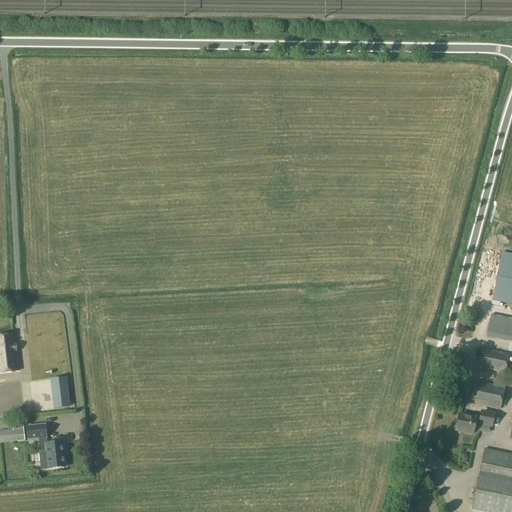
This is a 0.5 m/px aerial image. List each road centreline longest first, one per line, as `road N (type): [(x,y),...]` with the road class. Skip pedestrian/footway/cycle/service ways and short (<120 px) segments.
road 1 (unclassified): [(511,52),(2,43)]
road 2 (unclassified): [(402,511),(511,102)]
road 3 (unclassified): [(16,305),(2,43)]
